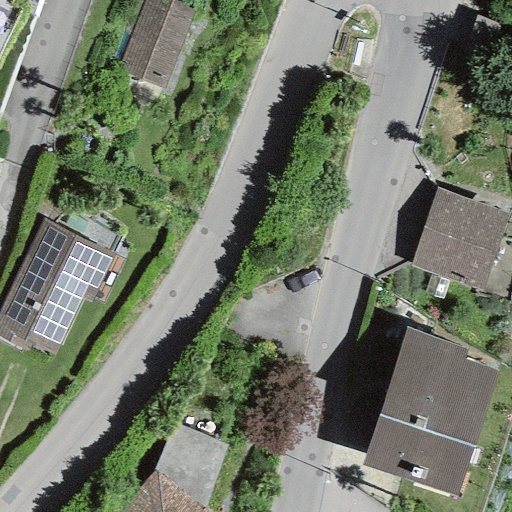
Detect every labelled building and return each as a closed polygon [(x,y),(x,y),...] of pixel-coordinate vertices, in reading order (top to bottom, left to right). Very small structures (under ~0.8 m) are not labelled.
[(162,87),(192,13),(159,0),(145,0),(118,69),(162,87)] [(507,214),(434,189),(410,266),(481,290),(507,214)] [(114,254),(43,219),(0,307),(0,337),(26,352),(30,345),(54,356),(82,300),(90,303),(114,254)] [(467,351),(406,328),(361,465),(454,495),(497,372),(463,360),(467,351)] [(154,471),(203,510),(226,446),(172,423),(154,471)] [(154,471),(120,511),(206,511),(203,510),(154,471)]
